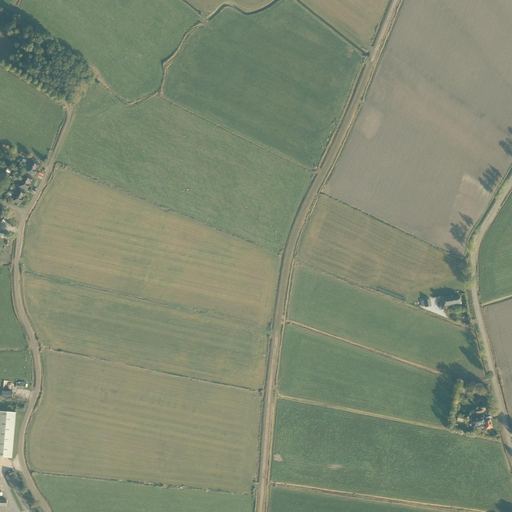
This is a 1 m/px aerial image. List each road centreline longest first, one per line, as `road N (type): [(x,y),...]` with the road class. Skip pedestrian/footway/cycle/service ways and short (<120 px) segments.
road 1 (track): [(260,511),(289,255),(395,0)]
road 2 (unclassified): [(24,211),(17,293),(37,384),(19,455),(46,511)]
road 3 (unclassified): [(511,448),(472,281),(475,242),(511,178)]
